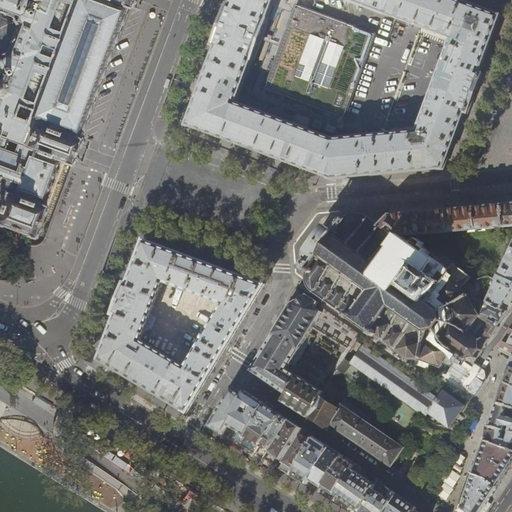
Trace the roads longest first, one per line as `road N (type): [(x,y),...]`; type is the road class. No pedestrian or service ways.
road 1 (residential): [(231,370),(281,287),(280,254),(298,207),(317,194),(511,175)]
road 2 (residential): [(436,511),(231,370)]
road 3 (residential): [(188,0),(117,186)]
road 4 (primary): [(180,448),(284,511)]
